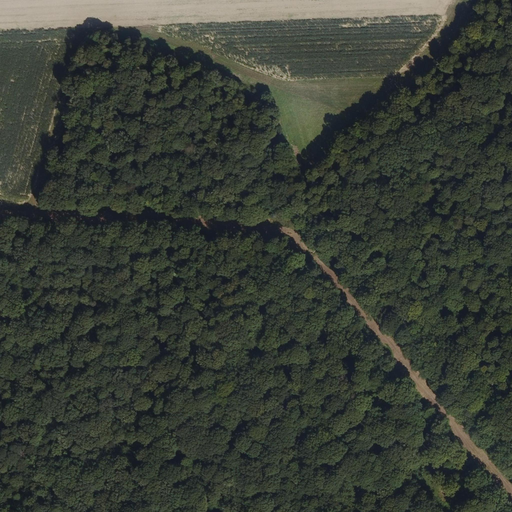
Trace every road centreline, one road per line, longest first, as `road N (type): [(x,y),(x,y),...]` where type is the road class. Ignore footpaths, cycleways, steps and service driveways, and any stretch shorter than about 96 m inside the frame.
road 1 (track): [(0,241),(23,276),(65,435),(56,490),(110,471),(333,231)]
road 2 (track): [(333,231),(511,41)]
road 3 (track): [(333,231),(511,412)]
